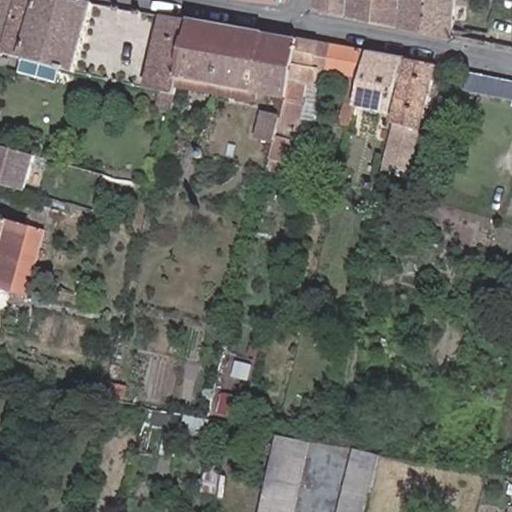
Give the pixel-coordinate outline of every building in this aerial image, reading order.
[(0,0),(0,55),(22,60),(34,0),(0,0)] [(74,71),(88,7),(44,0),(34,0),(22,60),(74,71)] [(349,0),(315,0),(315,9),(348,16),(349,0)] [(349,0),(348,16),(374,21),(375,0),(349,0)] [(375,0),(374,21),(399,26),(399,0),(375,0)] [(423,30),(424,0),(399,0),(399,26),(423,30)] [(451,36),(453,0),(424,0),(423,30),(451,36)] [(173,77),(184,24),(159,19),(146,86),(170,91),(173,77)] [(287,81),(296,42),(184,24),(173,77),(283,100),(287,81)] [(328,47),(296,42),(287,81),(306,84),(312,86),(315,74),(323,76),(328,47)] [(366,54),(328,47),(323,76),(345,80),(341,100),(355,103),(366,54)] [(398,60),(366,54),(355,103),(354,107),(386,114),(396,71),(398,60)] [(433,66),(398,60),(396,71),(401,72),(376,172),(384,174),(386,167),(406,172),(433,66)] [(511,83),(466,73),(462,92),(511,103),(511,83)] [(306,84),(287,81),(283,100),(300,105),(306,84)] [(300,105),(283,100),(279,118),(274,134),(292,138),(300,105)] [(274,134),(279,118),(260,114),(255,139),(272,144),(274,134)] [(0,187),(24,192),(32,155),(0,148),(0,187)] [(329,171),(337,173),(339,165),(330,163),(329,171)] [(339,165),(337,173),(347,175),(348,167),(339,165)] [(371,180),(372,173),(365,171),(363,178),(371,180)] [(0,284),(15,287),(30,226),(0,219),(0,284)] [(0,290),(14,293),(15,287),(0,284),(0,290)] [(290,511),(305,443),(273,437),(256,511),(290,511)] [(362,511),(375,458),(350,452),(334,511),(362,511)]
